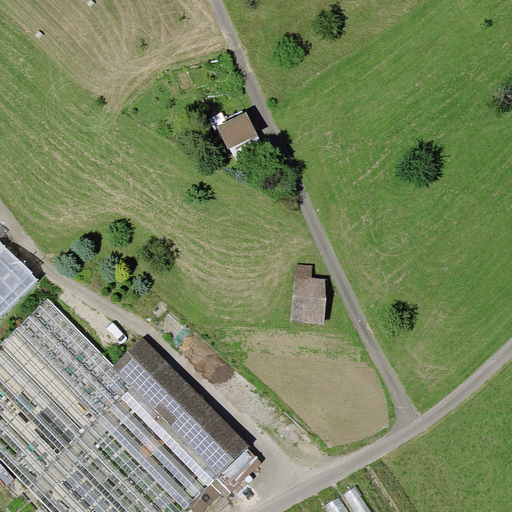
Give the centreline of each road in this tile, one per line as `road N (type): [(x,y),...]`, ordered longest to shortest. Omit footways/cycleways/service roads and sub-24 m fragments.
road 1 (track): [(415,431),(323,253),(214,0)]
road 2 (unclassified): [(271,511),(415,431),(511,349)]
